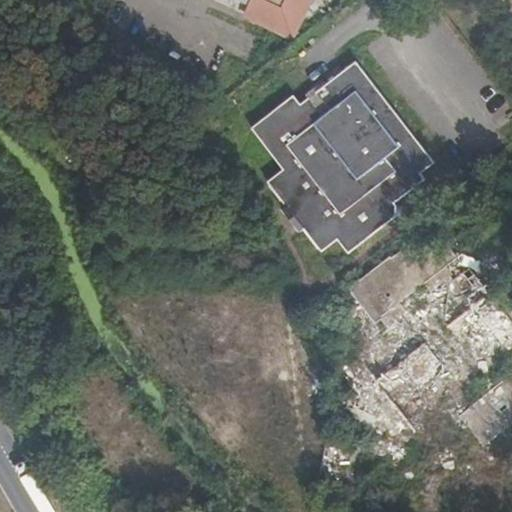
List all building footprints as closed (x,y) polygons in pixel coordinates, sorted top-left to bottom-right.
[(265,1),(263,0),(236,0),(260,12),(265,1)] [(338,239),(349,254),(398,215),(399,209),(395,204),(428,179),(422,171),(433,162),(356,60),(297,104),(292,99),(253,128),(285,169),(269,181),(287,205),(282,208),(300,232),(304,228),(322,252),(338,239)] [(366,309),(449,245),(436,228),(352,290),(366,309)] [(459,259),(449,245),(366,309),(375,320),(379,317),(390,331),(347,363),(373,399),(363,406),(392,444),(441,407),(456,396),(467,412),(461,416),(483,444),(511,422),(511,318),(494,294),(503,287),(496,279),(485,289),(480,282),(497,269),(486,257),(454,282),(446,270),(459,259)] [(441,407),(392,444),(398,452),(447,415),(441,407)] [(418,511),(422,502),(416,492),(402,493),(399,505),(403,511),(418,511)]
